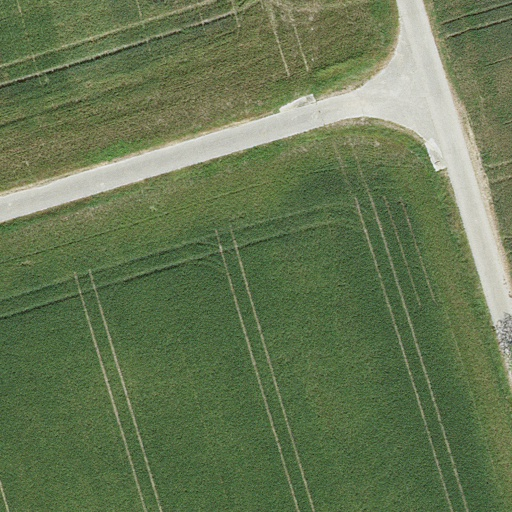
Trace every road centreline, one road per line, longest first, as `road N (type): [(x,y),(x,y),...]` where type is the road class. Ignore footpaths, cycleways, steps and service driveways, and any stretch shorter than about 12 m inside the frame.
road 1 (track): [(429,71),(0,203)]
road 2 (track): [(408,0),(505,315)]
